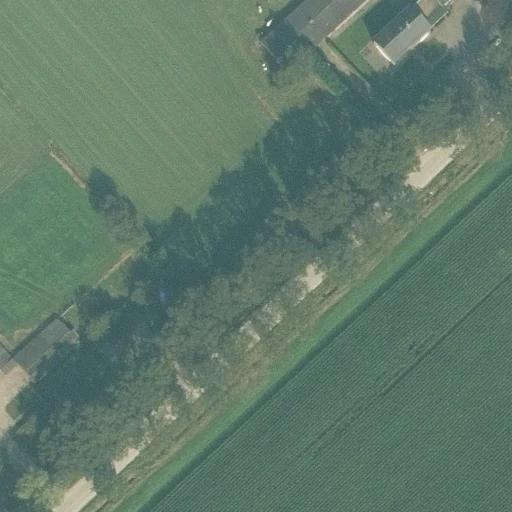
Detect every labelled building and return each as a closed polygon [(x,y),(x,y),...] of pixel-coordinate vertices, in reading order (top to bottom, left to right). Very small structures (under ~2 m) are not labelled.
[(308,0),(260,45),(287,75),(367,0),(308,0)] [(422,0),(409,13),(409,12),(372,46),(393,68),(429,34),(422,26),(440,8),(441,9),(451,0),(422,0)] [(12,361),(33,385),(78,344),(56,321),(12,361)] [(0,372),(11,362),(0,349),(0,372)] [(34,397),(23,408),(30,417),(42,406),(34,397)]
